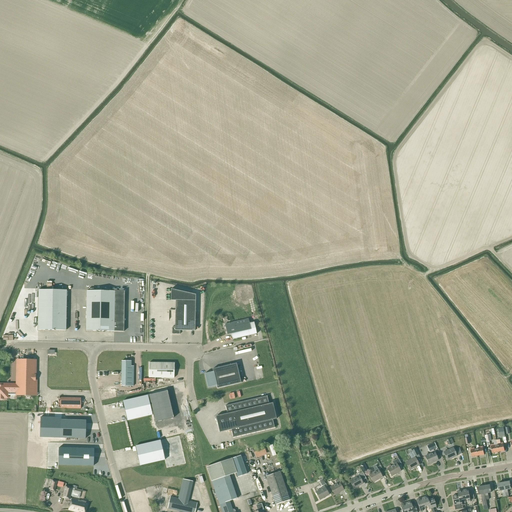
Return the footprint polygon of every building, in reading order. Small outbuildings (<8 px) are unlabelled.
[(172,327),(172,334),(180,334),(180,331),(195,331),(195,301),(195,295),(171,289),(171,300),(175,301),(175,327),(172,327)] [(38,330),(66,331),(67,290),(38,290),(38,330)] [(115,291),(87,291),(86,331),(114,331),(115,291)] [(249,323),(248,319),(225,325),(227,335),(231,334),(232,340),(257,334),(254,322),(249,323)] [(17,385),(16,391),(16,395),(37,396),(37,385),(35,385),(36,360),(17,360),(17,385)] [(129,361),(121,361),(121,386),(133,386),(133,366),(129,366),(129,361)] [(148,378),(174,378),(174,363),(149,363),(148,378)] [(241,383),(236,364),(212,369),(213,372),(204,374),(208,388),(216,386),(217,389),(241,383)] [(7,391),(16,391),(17,385),(0,384),(0,399),(3,399),(3,397),(7,397),(7,391)] [(123,401),(127,421),(152,415),(154,423),(173,419),(167,391),(123,401)] [(215,417),(219,433),(231,430),(233,437),(232,437),(232,438),(275,428),(275,427),(274,428),(272,420),(276,419),(272,403),(268,404),(267,397),(267,396),(225,406),(227,414),(215,417)] [(60,408),(80,409),(81,398),(60,398),(60,408)] [(86,421),(61,420),(60,438),(85,439),(86,421)] [(140,466),(165,460),(166,468),(186,464),(179,436),(135,446),(140,466)] [(497,445),(498,452),(504,451),(503,443),(500,443),(500,440),(496,440),(497,445)] [(59,448),(58,465),(94,466),(94,449),(59,448)] [(443,452),(447,461),(457,456),(453,448),(443,452)] [(425,456),(428,465),(438,460),(434,452),(425,456)] [(206,467),(211,481),(229,475),(236,473),(238,477),(246,474),(240,456),(206,467)] [(405,462),(410,470),(419,465),(415,457),(405,462)] [(394,465),(387,469),(391,476),(400,471),(398,467),(401,465),(398,458),(392,462),(394,465)] [(376,466),(373,468),(375,471),(369,475),(373,482),(382,477),(378,469),(376,466)] [(265,476),(275,505),(289,500),(280,472),(265,476)] [(363,472),(358,475),(358,476),(349,481),(354,489),(363,484),(362,481),(366,479),(363,472)] [(235,511),(235,510),(233,509),(232,509),(229,501),(237,498),(229,475),(211,481),(221,511),(235,511)] [(178,499),(170,497),(167,509),(182,511),(194,511),(197,503),(188,501),(193,482),(183,479),(178,499)] [(315,492),(320,500),(329,495),(323,485),(326,484),(323,479),(317,482),(320,487),(321,487),(322,488),(315,492)] [(335,481),(336,484),(330,487),(334,495),(344,490),(340,483),(342,482),(340,479),(335,481)] [(49,490),(55,491),(57,481),(52,480),(49,490)] [(506,497),(503,483),(497,484),(499,491),(502,491),(503,497),(506,497)] [(81,492),(72,490),(73,488),(76,489),(77,486),(73,485),(72,488),(66,486),(63,498),(70,499),(71,496),(79,498),(81,492)] [(484,486),(478,488),(479,495),(481,494),(482,494),(483,498),(482,498),(483,506),(487,505),(486,500),(485,496),(485,494),(484,486)] [(468,489),(463,490),(464,499),(468,499),(468,502),(471,502),(470,501),(474,500),(473,492),(469,493),(468,489)] [(460,504),(458,495),(452,496),(454,505),(455,510),(463,509),(462,504),(460,504)] [(427,496),(421,498),(424,507),(427,506),(428,510),(430,509),(428,500),(427,496)] [(424,507),(421,498),(416,500),(419,511),(420,511),(422,511),(421,508),(424,507)] [(433,498),(428,500),(430,509),(436,507),(433,498)] [(81,501),(72,499),(69,510),(75,511),(79,511),(80,511),(85,511),(88,504),(86,504),(86,502),(81,500),(81,501)] [(410,502),(405,503),(407,511),(408,511),(411,511),(416,511),(415,505),(412,506),(410,502)] [(407,511),(405,503),(400,505),(401,510),(399,511),(398,511),(407,511)]
